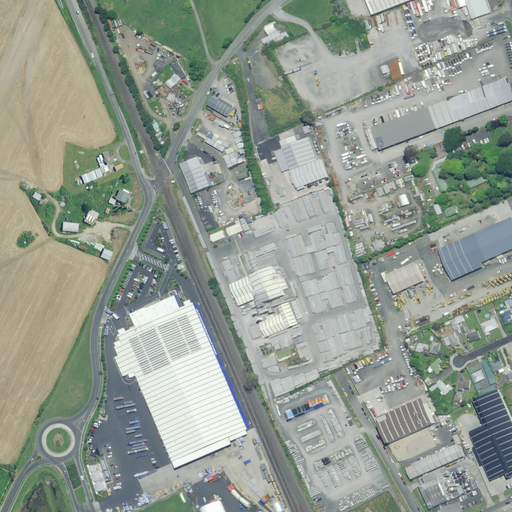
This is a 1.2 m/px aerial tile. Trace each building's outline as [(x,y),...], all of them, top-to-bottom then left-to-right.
[(305,4),(301,0),(299,0),(296,4),(299,6),(302,13),(304,13),(304,15),(308,13),(305,4)] [(323,7),(320,0),(313,0),(316,9),(323,7)] [(332,6),(329,0),(322,0),(325,8),(332,6)] [(371,0),(377,15),(385,12),(416,0),(371,0)] [(454,0),(449,0),(454,12),(458,10),(454,0)] [(484,0),(464,0),(471,20),(490,13),(484,0)] [(377,15),(361,21),(383,77),(407,67),(385,12),(377,15)] [(277,31),(260,38),(263,45),(280,37),(277,31)] [(182,79),(187,77),(181,67),(186,65),(183,60),(172,66),(175,71),(176,71),(177,74),(179,73),(182,79)] [(172,90),(182,79),(176,74),(166,84),(172,90)] [(511,76),(511,75),(380,124),(388,147),(511,101),(511,76)] [(219,95),(214,103),(234,115),(238,107),(219,95)] [(282,148),(273,152),(282,173),(290,170),(291,172),(318,161),(309,137),(297,142),(295,136),(280,142),(282,148)] [(109,154),(108,152),(101,154),(104,162),(106,162),(107,165),(115,162),(112,153),(109,154)] [(436,162),(433,170),(443,193),(449,190),(440,169),(440,167),(452,162),(449,156),(436,162)] [(204,165),(201,157),(183,164),(195,193),(213,186),(208,174),(209,173),(206,164),(204,165)] [(318,161),(291,172),(297,188),(327,177),(321,160),(318,161)] [(106,166),(104,162),(99,164),(102,173),(109,171),(107,166),(106,166)] [(251,177),(249,172),(240,175),(241,180),(251,177)] [(468,182),(471,189),(490,180),(487,174),(468,182)] [(129,192),(123,189),(122,191),(119,190),(115,199),(125,203),(127,200),(128,201),(131,194),(128,193),(129,192)] [(41,196),(35,192),(32,197),(38,201),(41,196)] [(443,213),(439,204),(434,206),(438,215),(443,213)] [(221,225),(212,205),(201,210),(209,230),(221,225)] [(460,213),(457,206),(448,209),(445,210),(448,217),(460,213)] [(99,214),(90,209),(84,221),(92,225),(96,218),(97,218),(99,214)] [(511,249),(511,218),(442,249),(456,279),(486,266),(485,262),(511,249)] [(79,224),(63,222),(62,231),(78,232),(79,224)] [(238,223),(225,228),(229,236),(242,231),(238,223)] [(221,230),(209,235),(212,242),(224,237),(221,230)] [(113,252),(104,249),(101,257),(109,260),(113,252)] [(251,259),(257,273),(263,271),(257,257),(251,259)] [(418,261),(389,273),(397,293),(426,281),(418,261)] [(276,265),(250,276),(259,298),(258,298),(261,305),(293,292),(286,275),(281,277),(276,265)] [(258,298),(259,298),(250,276),(233,283),(242,305),(258,298)] [(141,326),(121,334),(125,344),(118,347),(122,355),(117,357),(125,376),(136,372),(178,469),(219,452),(223,450),(235,445),(233,441),(253,432),(196,302),(183,308),(178,296),(136,314),(141,326)] [(511,306),(511,299),(506,302),(509,309),(501,312),(506,325),(510,323),(509,319),(511,317),(511,310),(511,307),(511,306)] [(301,324),(292,303),(281,307),(283,314),(290,329),(301,324)] [(269,337),(290,329),(283,314),(263,322),(269,337)] [(456,318),(462,333),(466,331),(464,326),(462,327),(460,323),(465,321),(463,315),(456,318)] [(462,333),(456,318),(445,323),(447,326),(452,323),(455,331),(458,330),(460,334),(462,333)] [(499,327),(495,319),(481,325),(486,336),(490,334),(489,332),(499,327)] [(482,339),(479,331),(468,335),(471,342),(477,339),(477,340),(482,339)] [(460,345),(456,334),(444,339),(448,346),(452,344),(454,347),(460,345)] [(442,344),(434,342),(431,353),(437,354),(438,351),(440,352),(442,344)] [(429,345),(420,343),(418,351),(424,353),(425,349),(428,350),(429,345)] [(495,356),(497,361),(491,364),(496,375),(506,371),(504,368),(505,368),(501,359),(499,355),(495,356)] [(443,371),(440,368),(442,367),(441,366),(443,364),(442,363),(443,362),(439,359),(427,370),(431,373),(434,370),(438,375),(443,371)] [(497,383),(487,361),(483,362),(493,385),(497,383)] [(471,374),(475,372),(482,368),(479,362),(467,367),(471,374)] [(475,372),(471,374),(479,390),(483,388),(480,381),(486,378),(482,370),(476,373),(475,372)] [(441,380),(430,389),(433,392),(439,387),(443,392),(441,393),(443,395),(445,394),(446,395),(454,389),(450,384),(447,386),(441,380)] [(471,389),(472,381),(465,380),(464,382),(460,382),(459,390),(471,392),(472,389),(471,389)] [(479,392),(481,397),(500,388),(498,384),(479,392)] [(495,485),(511,477),(511,414),(501,389),(477,400),(489,428),(473,436),(495,485)] [(28,402),(19,397),(16,403),(22,406),(21,407),(24,409),(28,402)] [(425,399),(379,419),(390,444),(436,423),(425,399)] [(457,445),(405,468),(410,481),(463,458),(457,445)] [(97,473),(99,474),(100,474),(102,474),(103,473),(105,472),(105,471),(105,469),(105,467),(104,466),(103,465),(101,464),(100,464),(98,465),(97,466),(96,467),(95,469),(95,471),(96,472),(97,473)] [(425,484),(420,486),(430,510),(449,501),(439,478),(442,476),(439,470),(422,477),(425,484)] [(101,484),(102,484),(104,484),(105,484),(107,483),(107,482),(108,480),(108,479),(107,477),(106,476),(105,476),(103,475),(102,476),(100,476),(99,477),(99,479),(99,480),(99,482),(100,483),(101,484)] [(196,476),(185,481),(186,483),(187,485),(198,480),(196,476)] [(463,485),(458,488),(462,495),(467,493),(463,485)] [(162,494),(163,494),(162,492),(153,496),(154,500),(163,497),(162,494)] [(150,494),(145,496),(149,504),(154,502),(150,494)] [(126,501),(122,503),(126,511),(130,511),(131,511),(126,501)] [(458,502),(438,510),(438,511),(460,511),(462,511),(458,502)]
